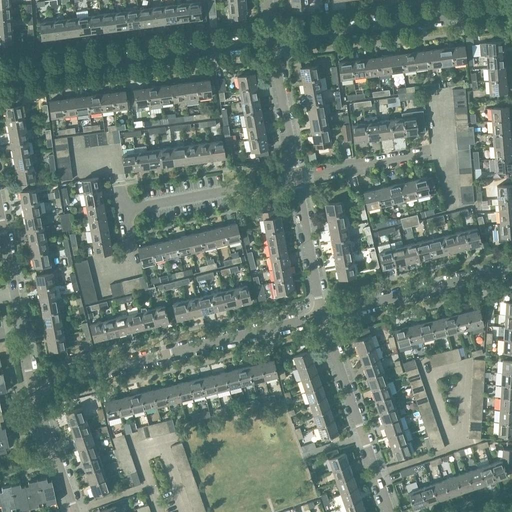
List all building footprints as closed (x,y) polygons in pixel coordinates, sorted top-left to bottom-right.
[(186,0),(187,3),(189,20),(202,18),(200,7),(204,6),(204,1),(199,1),(199,0),(186,0)] [(245,0),(228,1),(229,20),(245,19),(245,13),(246,13),(245,0)] [(187,3),(175,5),(177,22),(189,20),(187,3)] [(175,5),(162,6),(165,23),(177,22),(175,5)] [(0,6),(0,19),(11,18),(10,6),(0,6)] [(162,6),(150,8),(152,25),(165,23),(162,6)] [(150,8),(138,10),(140,27),(152,25),(150,8)] [(138,10),(125,11),(128,28),(140,27),(138,10)] [(125,11),(113,13),(115,30),(128,28),(125,11)] [(113,13),(101,15),(103,32),(115,30),(113,13)] [(101,15),(88,16),(91,33),(103,32),(101,15)] [(88,16),(76,18),(78,35),(91,33),(88,16)] [(0,19),(0,31),(12,31),(11,18),(0,19)] [(76,18),(64,19),(66,36),(78,35),(76,18)] [(64,19),(52,21),(54,38),(66,36),(64,19)] [(54,38),(52,21),(39,23),(41,40),(54,38)] [(12,31),(0,31),(0,44),(13,43),(12,31)] [(472,35),(465,36),(467,49),(472,48),(474,48),(472,35)] [(485,43),(486,56),(504,54),(503,41),(485,43)] [(464,46),(451,47),(453,64),(466,63),(464,46)] [(451,47),(439,49),(441,66),(453,64),(451,47)] [(439,49),(426,51),(428,68),(441,66),(439,49)] [(426,51),(414,52),(416,69),(428,68),(426,51)] [(414,52),(401,54),(403,71),(416,69),(414,52)] [(401,54),(388,56),(391,73),(398,72),(403,71),(401,54)] [(486,56),(487,68),(505,67),(504,54),(486,56)] [(388,56),(376,57),(378,74),(391,73),(388,56)] [(376,57),(363,59),(366,76),(378,74),(376,57)] [(363,59),(351,61),(353,78),(366,76),(363,59)] [(353,78),(351,61),(338,62),(341,79),(353,78)] [(300,68),(302,81),(319,78),(317,65),(300,68)] [(487,68),(488,81),(506,80),(505,67),(487,68)] [(237,77),(239,89),(256,86),(254,74),(253,74),(252,71),(244,72),(245,75),(237,77)] [(219,93),(224,92),(226,92),(224,78),(217,79),(219,93)] [(302,81),(304,93),(321,90),(319,78),(302,81)] [(209,80),(196,81),(199,98),(211,97),(209,80)] [(506,80),(488,81),(489,94),(507,92),(506,80)] [(196,81),(184,83),(186,100),(199,98),(196,81)] [(184,83),(171,85),(174,102),(186,100),(184,83)] [(171,85),(159,86),(161,103),(174,102),(171,85)] [(159,86),(146,88),(148,105),(161,103),(159,86)] [(239,89),(242,102),(259,99),(256,86),(239,89)] [(148,105),(146,88),(134,90),(135,97),(132,97),(133,106),(136,105),(136,107),(148,105)] [(304,93),(307,106),(324,103),(321,90),(304,93)] [(125,91),(112,92),(114,110),(126,108),(126,111),(130,111),(129,99),(126,100),(125,91)] [(112,92),(100,94),(102,111),(114,110),(112,92)] [(100,94),(87,96),(89,113),(102,111),(100,94)] [(87,96),(74,97),(77,115),(89,113),(87,96)] [(74,97),(62,99),(64,116),(77,115),(74,97)] [(4,108),(7,120),(23,117),(21,105),(22,105),(21,99),(12,101),(13,106),(4,108)] [(64,116),(62,99),(49,101),(52,118),(64,116)] [(242,102),(244,114),(261,111),(259,99),(242,102)] [(307,106),(309,118),(326,115),(324,103),(307,106)] [(490,108),(491,121),(509,120),(508,107),(490,108)] [(244,114),(246,127),(263,123),(261,111),(244,114)] [(309,118),(311,131),(328,128),(326,115),(309,118)] [(364,118),(364,123),(367,141),(379,139),(377,122),(376,116),(364,118)] [(7,120),(9,133),(26,129),(23,117),(7,120)] [(415,117),(402,118),(405,135),(417,134),(415,117)] [(402,118),(390,120),(392,137),(405,135),(402,118)] [(390,120),(377,122),(379,139),(392,137),(390,120)] [(491,121),(492,134),(510,132),(509,120),(491,121)] [(246,127),(248,139),(265,136),(263,123),(246,127)] [(349,123),(344,124),(340,124),(342,140),(351,139),(350,132),(349,123)] [(367,141),(364,123),(352,125),(354,142),(367,141)] [(328,128),(311,131),(313,143),(314,143),(316,149),(331,146),(330,140),(331,140),(328,128)] [(9,133),(11,145),(28,142),(26,129),(9,133)] [(492,134),(493,146),(511,145),(510,132),(492,134)] [(265,136),(248,139),(251,151),(253,151),(255,157),(268,154),(267,149),(268,148),(265,136)] [(222,141),(210,143),(212,160),(224,158),(222,141)] [(11,145),(13,157),(30,154),(28,142),(11,145)] [(210,143),(197,144),(199,162),(212,160),(210,143)] [(197,144),(185,146),(187,163),(199,162),(197,144)] [(493,146),(494,159),(511,157),(511,145),(493,146)] [(185,146),(172,148),(174,165),(187,163),(185,146)] [(137,170),(134,153),(134,148),(121,149),(124,172),(137,170)] [(172,148),(159,149),(162,167),(174,165),(172,148)] [(159,149),(147,151),(149,168),(162,167),(159,149)] [(147,151),(134,153),(137,170),(149,168),(147,151)] [(13,157),(16,170),(33,167),(30,154),(13,157)] [(511,161),(511,157),(494,159),(495,171),(511,170),(511,161)] [(33,167),(16,170),(18,182),(35,179),(33,167)] [(81,181),(84,193),(101,190),(98,177),(81,181)] [(417,197),(435,192),(432,178),(426,179),(425,177),(413,180),(417,197)] [(413,180),(400,183),(405,200),(417,197),(413,180)] [(400,183),(388,186),(392,203),(405,200),(400,183)] [(511,184),(497,186),(498,199),(511,197),(511,184)] [(388,186),(376,189),(380,206),(392,203),(388,186)] [(20,192),(22,204),(39,201),(37,189),(20,192)] [(380,206),(376,189),(363,192),(368,209),(380,206)] [(84,193),(86,206),(103,202),(101,190),(84,193)] [(511,197),(498,199),(499,212),(511,210),(511,197)] [(22,204),(24,217),(41,214),(39,201),(22,204)] [(325,204),(327,217),(344,214),(342,201),(325,204)] [(86,206),(88,218),(105,215),(103,202),(86,206)] [(511,210),(499,212),(500,224),(511,222),(511,210)] [(24,217),(27,229),(44,226),(41,214),(24,217)] [(327,217),(329,229),(346,226),(344,214),(327,217)] [(88,218),(90,230),(107,227),(105,215),(88,218)] [(263,220),(265,232),(282,229),(280,217),(263,220)] [(511,222),(500,224),(497,224),(498,242),(508,241),(508,236),(511,235),(511,222)] [(236,223),(224,226),(228,243),(240,240),(236,223)] [(27,229),(29,242),(46,239),(44,226),(27,229)] [(224,226),(212,229),(216,246),(228,243),(224,226)] [(329,229),(331,242),(348,239),(346,226),(329,229)] [(90,230),(93,243),(110,240),(107,227),(90,230)] [(476,228),(464,231),(468,248),(481,245),(476,228)] [(212,229),(199,232),(203,249),(216,246),(212,229)] [(265,232),(268,245),(285,241),(282,229),(265,232)] [(464,231),(452,234),(456,251),(468,248),(464,231)] [(199,232),(187,235),(191,252),(203,249),(199,232)] [(452,234),(440,237),(444,254),(456,251),(452,234)] [(187,235),(175,238),(179,255),(191,252),(187,235)] [(440,237),(427,240),(432,257),(444,254),(440,237)] [(175,238),(162,241),(167,258),(179,255),(175,238)] [(29,242),(31,254),(48,251),(46,239),(29,242)] [(331,242),(334,254),(351,251),(348,239),(331,242)] [(110,240),(93,243),(95,255),(112,252),(110,240)] [(427,240),(415,243),(419,260),(432,257),(427,240)] [(162,241),(150,245),(154,261),(167,258),(162,241)] [(268,245),(270,257),(287,254),(285,241),(268,245)] [(415,243),(403,246),(407,263),(419,260),(415,243)] [(154,261),(150,245),(138,248),(143,267),(155,264),(154,261)] [(403,246),(391,249),(395,266),(407,263),(403,246)] [(395,266),(391,249),(378,252),(382,269),(395,266)] [(48,251),(31,254),(33,267),(50,264),(48,251)] [(334,254),(336,267),(353,264),(351,251),(334,254)] [(270,257),(272,269),(289,266),(287,254),(270,257)] [(75,263),(76,268),(88,265),(87,260),(75,263)] [(353,264),(336,267),(338,279),(355,276),(353,264)] [(76,268),(78,274),(90,271),(88,265),(76,268)] [(272,269),(274,282),(291,279),(289,266),(272,269)] [(78,274),(79,280),(91,277),(90,271),(78,274)] [(35,276),(38,289),(55,286),(52,273),(35,276)] [(145,276),(139,277),(142,290),(147,288),(148,288),(145,276)] [(79,280),(81,286),(93,283),(91,277),(79,280)] [(139,277),(133,279),(136,291),(138,291),(142,290),(139,277)] [(133,279),(127,280),(130,292),(136,291),(133,279)] [(274,282),(271,282),(274,298),(282,296),(284,293),(285,293),(285,294),(287,293),(294,291),(291,279),(274,282)] [(127,280),(121,282),(124,294),(130,292),(127,280)] [(121,282),(115,283),(119,295),(124,294),(121,282)] [(81,286),(82,292),(94,289),(93,283),(81,286)] [(119,295),(115,283),(110,285),(113,297),(119,295)] [(260,285),(255,286),(259,301),(266,300),(262,284),(260,285)] [(246,285),(234,288),(238,305),(251,302),(246,285)] [(38,289),(40,301),(57,298),(55,286),(38,289)] [(234,288),(222,291),(226,308),(238,305),(234,288)] [(82,292),(84,298),(96,295),(94,289),(82,292)] [(222,291),(210,294),(214,311),(226,308),(222,291)] [(210,294),(197,297),(201,314),(214,311),(210,294)] [(96,295),(84,298),(85,304),(97,301),(96,295)] [(197,297),(185,300),(189,317),(201,314),(197,297)] [(40,301),(42,314),(59,310),(57,298),(40,301)] [(189,317),(185,300),(173,304),(177,320),(189,317)] [(164,306),(152,309),(156,326),(168,323),(164,306)] [(152,309),(139,312),(143,329),(156,326),(152,309)] [(479,309),(467,312),(471,328),(483,325),(479,309)] [(59,310),(42,314),(43,318),(40,319),(41,327),(44,326),(61,323),(59,310)] [(139,312),(127,315),(131,332),(143,329),(139,312)] [(467,312),(455,315),(459,331),(471,328),(467,312)] [(127,315),(115,318),(119,335),(131,332),(127,315)] [(455,315),(442,318),(447,334),(459,331),(455,315)] [(115,318),(102,321),(107,338),(119,335),(115,318)] [(442,318),(430,321),(434,337),(447,334),(442,318)] [(107,338),(102,321),(90,324),(94,341),(107,338)] [(430,321),(418,324),(422,340),(434,337),(430,321)] [(44,326),(47,339),(64,335),(61,323),(44,326)] [(418,324),(406,327),(410,343),(422,340),(418,324)] [(410,343),(406,327),(394,330),(398,346),(410,343)] [(511,327),(504,327),(503,340),(511,340),(511,327)] [(64,335),(47,339),(49,351),(66,348),(64,335)] [(355,341),(359,353),(375,347),(371,336),(355,341)] [(511,340),(503,340),(503,352),(511,352),(511,340)] [(6,341),(1,342),(3,354),(9,353),(6,341)] [(359,353),(363,365),(379,359),(375,347),(359,353)] [(458,348),(452,350),(455,361),(461,360),(458,348)] [(452,350),(446,351),(449,363),(455,361),(452,350)] [(293,356),(297,368),(313,363),(309,351),(293,356)] [(446,351),(440,353),(443,364),(449,363),(446,351)] [(440,353),(434,354),(437,366),(443,364),(440,353)] [(437,366),(434,354),(428,356),(431,367),(437,366)] [(363,365),(367,376),(383,371),(379,359),(363,365)] [(403,363),(405,370),(416,366),(414,359),(403,363)] [(273,360),(261,363),(265,379),(277,376),(273,360)] [(511,360),(502,360),(502,373),(511,373),(511,360)] [(261,363),(249,366),(253,382),(265,379),(261,363)] [(297,368),(301,380),(317,374),(313,363),(297,368)] [(249,366),(237,369),(241,385),(253,382),(249,366)] [(405,370),(407,377),(419,373),(416,366),(405,370)] [(237,369),(225,372),(229,388),(241,385),(237,369)] [(367,376),(371,388),(387,383),(383,371),(367,376)] [(225,372),(213,375),(217,391),(229,388),(225,372)] [(407,377),(409,383),(421,379),(419,373),(407,377)] [(511,373),(502,373),(501,385),(511,385),(511,373)] [(301,380),(305,392),(321,386),(317,374),(301,380)] [(213,375),(201,378),(205,394),(217,391),(213,375)] [(201,378),(189,381),(193,397),(205,394),(201,378)] [(409,383),(411,389),(423,385),(421,379),(409,383)] [(189,381),(176,384),(181,400),(193,397),(189,381)] [(371,388),(375,400),(391,394),(387,383),(371,388)] [(176,384),(164,387),(169,403),(181,400),(176,384)] [(411,389),(413,394),(425,390),(423,385),(411,389)] [(511,385),(501,385),(500,398),(511,398),(511,385)] [(305,392),(309,404),(326,398),(321,386),(305,392)] [(164,387),(152,390),(156,406),(169,403),(164,387)] [(152,390),(140,393),(144,409),(156,406),(152,390)] [(413,394),(415,400),(427,396),(425,390),(413,394)] [(140,393),(128,396),(132,412),(144,409),(140,393)] [(375,400),(379,412),(395,406),(391,394),(375,400)] [(128,396),(116,399),(120,415),(132,412),(128,396)] [(415,400),(417,406),(429,402),(427,396),(415,400)] [(309,404),(314,415),(330,410),(326,398),(309,404)] [(511,398),(500,398),(499,410),(511,410),(511,398)] [(120,415),(116,399),(104,402),(108,418),(120,415)] [(417,406),(419,411),(431,408),(429,402),(417,406)] [(379,412),(383,424),(399,418),(395,406),(379,412)] [(65,413),(69,425),(86,419),(81,407),(65,413)] [(419,411),(421,417),(433,413),(431,408),(419,411)] [(314,415),(318,427),(334,422),(330,410),(314,415)] [(511,410),(499,410),(499,423),(511,423),(511,410)] [(421,417),(423,423),(435,419),(433,413),(421,417)] [(383,424),(387,435),(403,430),(399,418),(383,424)] [(69,425),(74,437),(90,431),(86,419),(69,425)] [(172,419),(166,421),(169,433),(175,431),(172,419)] [(423,423),(425,429),(437,425),(435,419),(423,423)] [(166,421),(160,422),(163,434),(169,433),(166,421)] [(160,422),(154,424),(157,435),(163,434),(160,422)] [(334,422),(318,427),(322,439),(338,433),(334,422)] [(511,423),(499,423),(498,435),(502,435),(501,439),(507,439),(507,436),(511,435),(511,423)] [(154,424),(149,425),(151,437),(157,435),(154,424)] [(149,425),(143,427),(146,438),(151,437),(149,425)] [(425,429),(427,435),(439,431),(437,425),(425,429)] [(146,438),(143,427),(137,428),(140,440),(146,438)] [(387,435),(391,447),(407,442),(403,430),(387,435)] [(74,437),(78,448),(94,443),(90,431),(74,437)] [(427,435),(429,440),(441,436),(439,431),(427,435)] [(112,438),(114,444),(125,440),(123,434),(112,438)] [(429,440),(431,446),(443,442),(441,436),(429,440)] [(7,437),(0,438),(0,452),(6,451),(5,447),(9,446),(7,437)] [(407,442),(391,447),(395,459),(411,453),(407,442)] [(443,442),(431,446),(433,451),(445,447),(443,442)] [(78,448),(82,460),(98,455),(94,443),(78,448)] [(115,447),(117,452),(128,448),(126,443),(115,447)] [(170,446),(172,452),(184,448),(182,443),(170,446)] [(117,452),(119,458),(130,454),(128,448),(117,452)] [(172,452),(174,458),(186,454),(184,448),(172,452)] [(333,471),(349,465),(345,453),(339,455),(337,449),(326,453),(328,460),(329,459),(333,471)] [(501,460),(490,464),(495,480),(507,476),(504,469),(511,466),(511,450),(503,450),(502,457),(500,458),(501,460)] [(119,458),(121,464),(132,460),(130,454),(119,458)] [(174,458),(176,464),(188,460),(186,454),(174,458)] [(82,460),(86,472),(102,466),(98,455),(82,460)] [(121,464),(123,469),(134,465),(132,460),(121,464)] [(176,464),(178,469),(189,465),(188,460),(176,464)] [(490,464),(478,468),(483,484),(495,480),(490,464)] [(134,465),(123,469),(125,475),(136,471),(134,465)] [(178,469),(180,475),(191,471),(189,465),(178,469)] [(333,471),(337,482),(353,477),(349,465),(333,471)] [(86,472),(90,484),(106,478),(102,466),(86,472)] [(413,472),(412,467),(400,471),(402,477),(413,473),(413,472)] [(478,468),(466,472),(472,489),(483,484),(478,468)] [(180,475),(182,481),(193,477),(191,471),(180,475)] [(466,472),(454,476),(460,493),(472,489),(466,472)] [(454,476),(442,481),(448,497),(460,493),(454,476)] [(182,481),(184,486),(195,483),(193,477),(182,481)] [(337,482),(341,494),(357,489),(353,477),(337,482)] [(46,478),(37,480),(42,502),(46,501),(47,504),(56,502),(52,480),(47,481),(46,478)] [(106,478),(90,484),(94,496),(110,490),(106,478)] [(29,485),(25,486),(29,508),(39,506),(38,502),(42,502),(37,480),(28,482),(29,485)] [(442,481),(431,485),(436,501),(448,497),(442,481)] [(20,483),(11,485),(15,507),(19,506),(20,510),(29,508),(25,486),(21,487),(20,483)] [(184,486),(186,492),(197,488),(195,483),(184,486)] [(0,497),(1,505),(2,511),(10,511),(12,511),(12,508),(15,507),(11,485),(1,487),(2,491),(0,491),(0,497)] [(431,485),(419,489),(424,505),(436,501),(431,485)] [(186,492),(188,498),(199,494),(197,488),(186,492)] [(341,494),(345,506),(361,500),(357,489),(341,494)] [(424,505),(419,489),(407,493),(413,509),(424,505)] [(188,498),(190,503),(201,500),(199,494),(188,498)] [(190,503),(192,509),(203,505),(201,500),(190,503)] [(345,506),(346,511),(365,511),(361,500),(345,506)]
